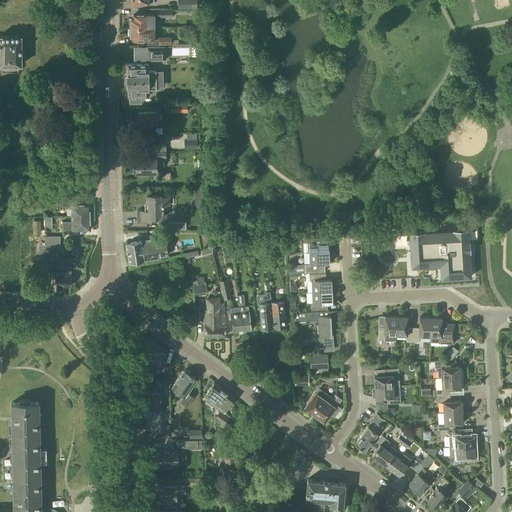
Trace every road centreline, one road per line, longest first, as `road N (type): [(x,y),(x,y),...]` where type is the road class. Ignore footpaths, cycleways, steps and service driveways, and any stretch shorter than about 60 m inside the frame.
road 1 (tertiary): [(114,288),(106,256),(106,0)]
road 2 (tertiary): [(114,288),(129,307),(329,452)]
road 3 (residential): [(118,511),(113,368),(67,307)]
road 4 (residential): [(489,511),(497,497),(493,323)]
road 5 (residential): [(329,452),(353,407),(348,300)]
road 6 (residential): [(493,323),(442,293),(348,300)]
